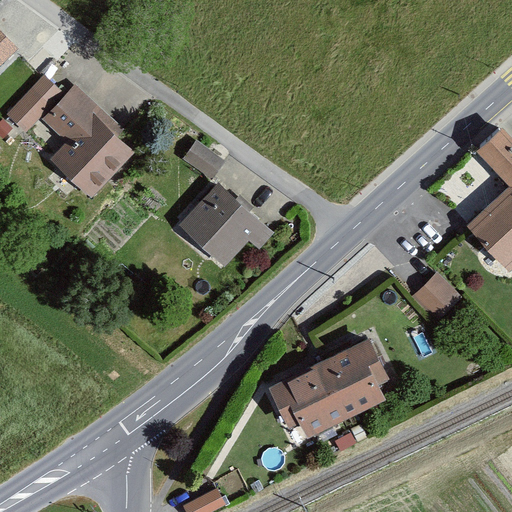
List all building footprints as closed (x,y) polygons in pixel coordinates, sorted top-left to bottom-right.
[(26,128),(63,88),(45,71),(8,111),(26,128)] [(74,79),(43,114),(70,138),(52,159),(97,198),(139,151),(93,111),(100,102),(74,79)] [(511,131),(504,123),(477,147),(511,185),(511,186),(470,225),(507,266),(511,262),(511,131)] [(198,140),(185,158),(214,178),(227,159),(198,140)] [(219,178),(178,223),(225,266),(251,238),(262,248),(277,231),(219,178)] [(415,289),(440,314),(463,290),(438,266),(415,289)] [(370,334),(282,374),(284,378),(302,422),(310,435),(397,395),(370,334)] [(302,422),(284,378),(271,384),(289,427),(302,422)] [(221,488),(187,505),(190,511),(215,511),(230,505),(221,488)]
